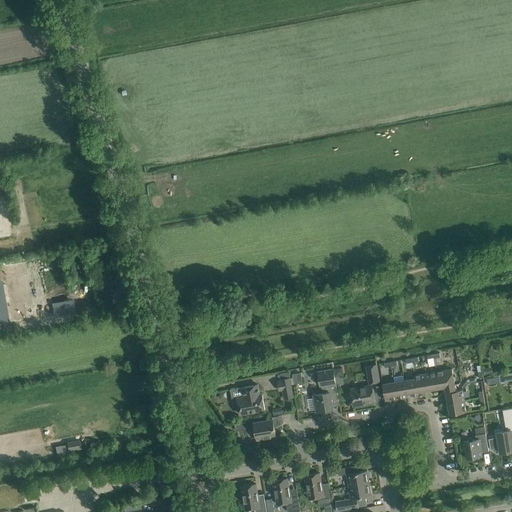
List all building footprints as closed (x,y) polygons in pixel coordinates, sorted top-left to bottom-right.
[(52,314),(74,312),(72,299),(51,301),(52,314)] [(6,304),(0,304),(0,324),(9,323),(6,304)] [(379,381),(377,364),(367,366),(370,383),(379,381)] [(341,367),(333,369),(335,377),(343,375),(341,367)] [(491,367),(484,368),(485,375),(493,374),(491,367)] [(339,399),(337,389),(335,377),(333,369),(319,371),(319,374),(317,375),(316,376),(315,377),(315,378),(315,380),(315,381),(316,382),(317,382),(318,383),(319,383),(321,383),(323,393),(314,395),(317,412),(333,409),(331,400),(339,399)] [(455,391),(454,385),(455,385),(452,369),(436,371),(439,388),(446,387),(446,392),(455,391)] [(439,388),(436,371),(425,373),(428,390),(439,388)] [(290,375),(290,378),(292,385),(301,383),(300,373),(290,375)] [(428,390),(425,373),(414,375),(415,378),(417,392),(418,392),(428,390)] [(294,397),(292,385),(290,378),(281,379),(281,380),(278,381),(280,391),(283,390),(284,399),(294,397)] [(415,378),(404,380),(407,397),(418,395),(418,392),(417,392),(415,378)] [(407,397),(404,380),(394,382),(397,398),(407,397)] [(397,398),(394,382),(383,384),(384,390),(386,400),(397,398)] [(265,410),(262,393),(260,394),(258,384),(253,386),(243,387),(244,397),(237,398),(240,414),(250,413),(265,410)] [(375,402),(373,392),(372,385),(350,389),(353,406),(375,402)] [(465,401),(463,389),(455,391),(446,392),(448,403),(465,401)] [(466,412),(465,402),(465,401),(448,403),(450,414),(466,412)] [(276,437),(274,427),(273,419),(254,423),(257,440),(276,437)] [(511,451),(511,433),(511,430),(496,432),(497,438),(489,440),(489,439),(490,449),(499,448),(500,453),(511,451)] [(489,451),(487,442),(486,433),(475,435),(476,439),(460,442),(461,451),(466,450),(467,459),(471,458),(471,459),(473,460),(475,460),(477,458),(476,457),(483,456),(482,452),(489,451)] [(81,448),(80,442),(61,445),(62,451),(69,450),(69,451),(81,448)] [(338,469),(339,475),(347,474),(349,486),(369,483),(367,470),(352,473),(351,466),(338,469)] [(323,490),(320,473),(305,475),(307,485),(309,499),(318,497),(320,505),(333,503),(332,498),(330,488),(323,490)] [(288,478),(273,481),(275,491),(277,504),(286,502),(288,511),(293,510),(293,511),(300,511),(299,504),(298,494),(291,495),(288,478)] [(351,498),(335,501),(337,511),(359,507),(357,498),(366,496),(371,495),(369,483),(349,486),(351,498)] [(259,501),(256,484),(241,486),(245,510),(254,508),(255,511),(267,511),(267,509),(265,500),(259,501)]
